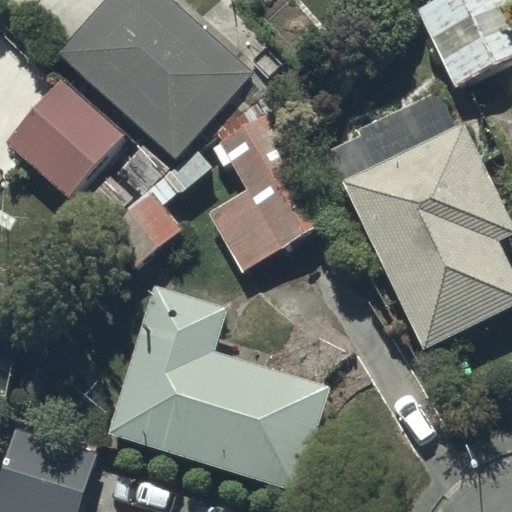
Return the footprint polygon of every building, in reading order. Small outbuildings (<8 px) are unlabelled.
[(260,69),(181,0),(106,0),(63,50),(183,156),(260,69)] [(511,0),(429,0),(418,5),(455,82),(511,54),(511,0)] [(128,130),(64,74),(7,138),(71,194),(128,130)] [(333,147),(347,176),(426,345),(511,304),(511,253),(504,236),(511,232),(511,204),(472,118),(461,123),(440,80),(359,120),(365,131),(333,147)] [(220,140),(248,187),(209,210),(244,269),(334,215),(271,110),(220,140)] [(185,224),(155,189),(104,233),(134,268),(185,224)] [(0,314),(18,285),(0,274),(0,314)] [(232,302),(162,280),(115,428),(302,488),(336,381),(218,344),(232,302)] [(66,439),(19,423),(11,446),(7,445),(0,464),(0,508),(11,511),(79,511),(103,443),(69,431),(66,439)]
